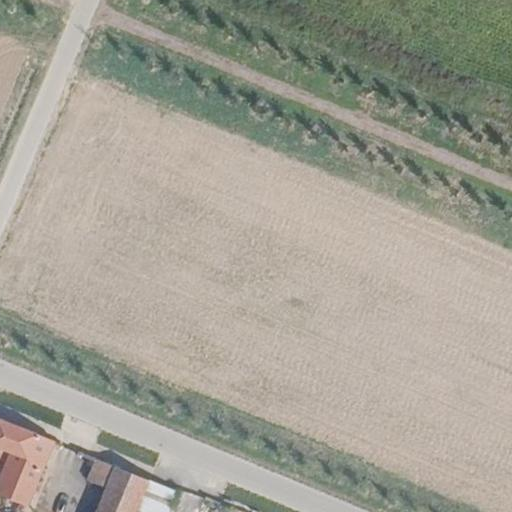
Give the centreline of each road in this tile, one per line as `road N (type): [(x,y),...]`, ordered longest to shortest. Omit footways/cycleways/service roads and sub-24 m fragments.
road 1 (track): [(70,0),(511,181)]
road 2 (residential): [(330,511),(0,371)]
road 3 (unclassified): [(0,218),(85,0)]
